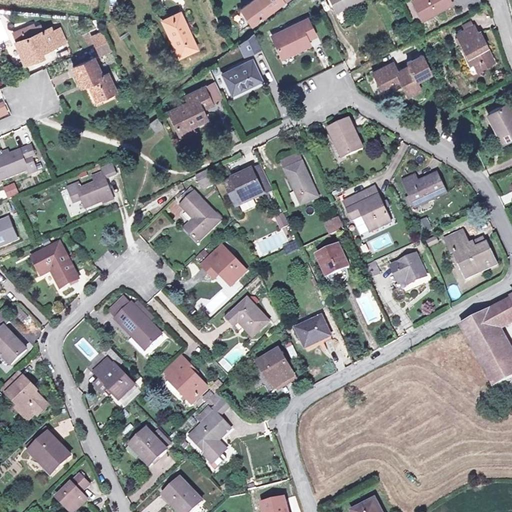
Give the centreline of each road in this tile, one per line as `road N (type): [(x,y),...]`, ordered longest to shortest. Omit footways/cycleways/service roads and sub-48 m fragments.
road 1 (unclassified): [(310,511),(291,415),(511,283)]
road 2 (residential): [(511,244),(469,168),(335,96),(245,145)]
road 3 (residential): [(121,511),(52,349),(54,335),(115,275),(136,267),(146,275)]
